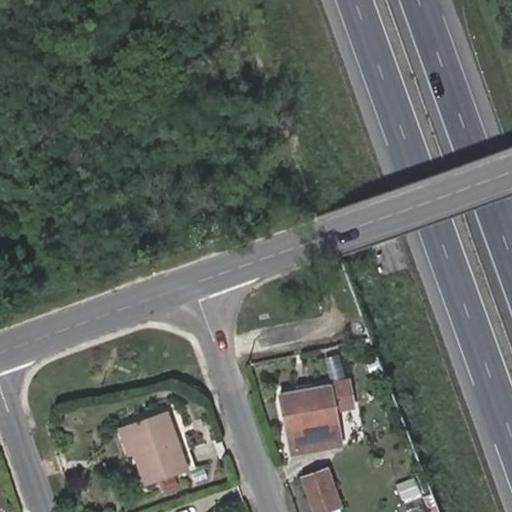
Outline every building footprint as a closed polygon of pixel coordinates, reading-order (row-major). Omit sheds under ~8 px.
[(280,394),(292,452),(340,444),(333,410),(352,406),(347,381),(280,394)] [(134,450),(146,484),(186,470),(164,410),(124,424),(134,450)] [(134,450),(124,424),(119,426),(128,452),(134,450)] [(326,469),(302,477),(314,511),(322,511),(340,506),(326,469)] [(395,484),(402,500),(416,494),(410,478),(395,484)]
